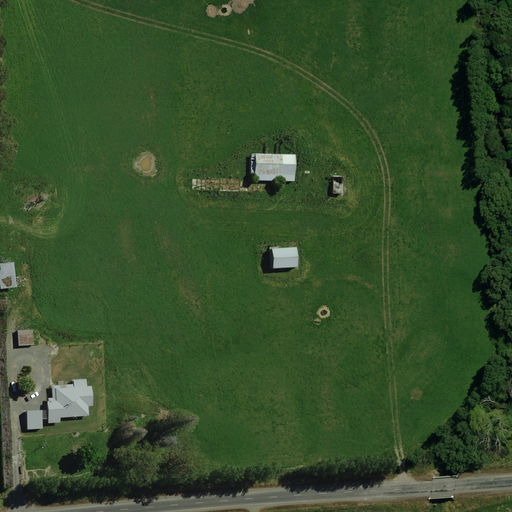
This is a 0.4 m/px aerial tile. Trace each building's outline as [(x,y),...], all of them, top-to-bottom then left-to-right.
[(275,156),(275,154),(267,154),(267,156),(263,157),(263,154),(253,155),(253,157),(248,157),(249,177),(253,177),(253,183),(271,183),(271,189),(281,189),(280,183),(293,182),(292,156),(275,156)] [(338,200),(347,200),(347,177),(331,177),(331,196),(338,196),(338,200)] [(278,252),(278,246),(269,246),(269,272),(294,271),(294,251),(278,252)] [(32,329),(15,331),(16,348),(33,347),(32,329)] [(71,385),(50,386),(50,400),(44,400),(45,425),(59,424),(59,421),(83,420),(83,416),(86,416),(86,408),(90,407),(90,387),(85,388),(85,380),(71,380),(71,385)]
